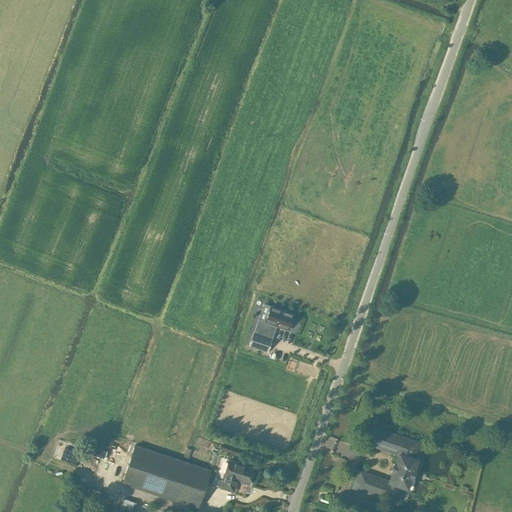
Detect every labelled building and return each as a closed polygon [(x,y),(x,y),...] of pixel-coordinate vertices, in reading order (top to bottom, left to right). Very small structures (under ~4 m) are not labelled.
[(249,346),(267,352),(272,339),(267,337),(272,325),(279,327),(279,326),(288,329),(289,326),(290,326),(293,325),(294,321),(293,319),(292,319),(293,315),(292,315),(291,313),(287,312),(285,313),(284,312),(285,311),(270,306),(265,322),(258,319),(254,332),(253,332),(249,346)] [(353,488),(397,503),(402,487),(407,489),(411,479),(412,479),(415,471),(413,470),(417,460),(412,459),(418,443),(374,428),(369,444),(399,455),(395,464),(394,463),(391,472),(393,472),(389,482),(359,471),(353,488)] [(122,483),(198,509),(210,471),(134,445),(122,483)] [(218,481),(217,485),(218,486),(233,491),(237,480),(240,481),(249,484),(254,469),(229,460),(223,476),(225,476),(223,481),(220,480),(218,481)] [(123,499),(118,511),(130,511),(133,502),(123,499)]
